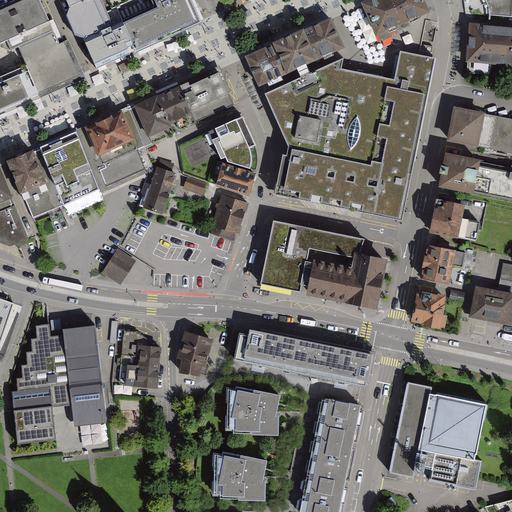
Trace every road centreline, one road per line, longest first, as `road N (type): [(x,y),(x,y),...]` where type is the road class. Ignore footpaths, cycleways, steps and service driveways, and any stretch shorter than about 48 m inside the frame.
road 1 (residential): [(170,306),(177,511)]
road 2 (residential): [(362,511),(395,338)]
road 3 (primary): [(0,272),(67,292),(170,306)]
road 4 (primary): [(231,307),(395,338)]
road 5 (residential): [(261,217),(276,212),(414,237)]
road 6 (residential): [(451,95),(439,111),(414,237)]
